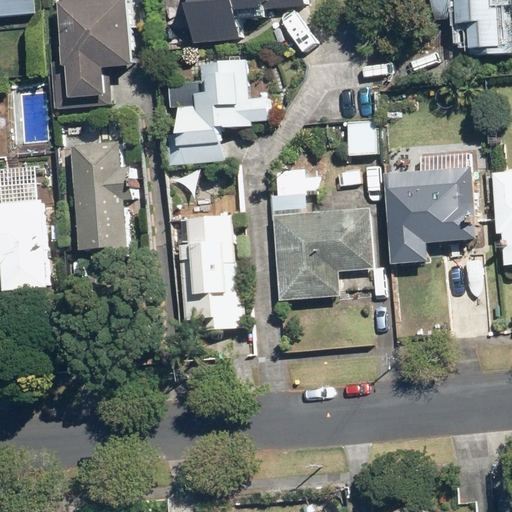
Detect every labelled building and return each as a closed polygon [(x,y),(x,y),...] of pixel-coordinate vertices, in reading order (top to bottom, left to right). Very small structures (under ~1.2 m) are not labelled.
[(0,0),(0,15),(41,13),(40,0),(0,0)] [(129,0),(58,5),(65,102),(107,99),(105,69),(133,67),(129,0)] [(241,39),(239,17),(303,11),(302,0),(190,0),(195,43),(241,39)] [(511,54),(511,37),(509,0),(439,0),(440,4),(467,2),(472,58),(511,54)] [(200,65),(202,88),(175,90),(179,136),(174,136),(176,166),(223,163),(222,146),(223,146),(222,129),(270,127),(269,102),(246,103),(243,62),(200,65)] [(355,129),(353,155),(378,157),(379,131),(355,129)] [(127,141),(74,147),(85,246),(138,240),(127,141)] [(391,180),(397,265),(432,263),(431,249),(487,245),(482,174),(391,180)] [(511,174),(496,177),(511,265),(511,264),(511,174)] [(0,204),(0,285),(49,286),(51,205),(0,204)] [(372,215),(280,224),(287,292),(379,283),(372,215)] [(235,219),(186,225),(195,305),(244,299),(235,219)]
